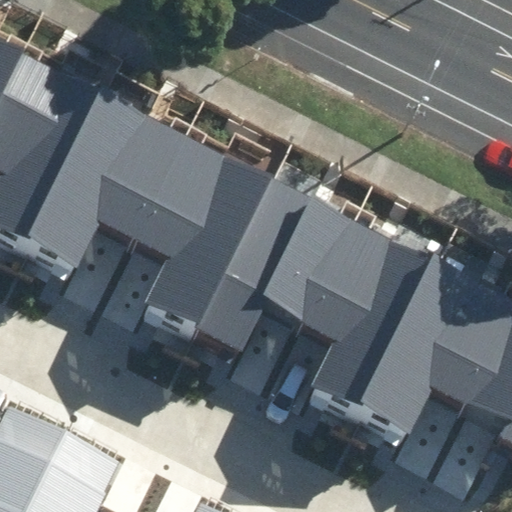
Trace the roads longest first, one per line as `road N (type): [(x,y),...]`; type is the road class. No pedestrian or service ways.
road 1 (residential): [(0,327),(372,511)]
road 2 (tertiary): [(511,77),(355,0)]
